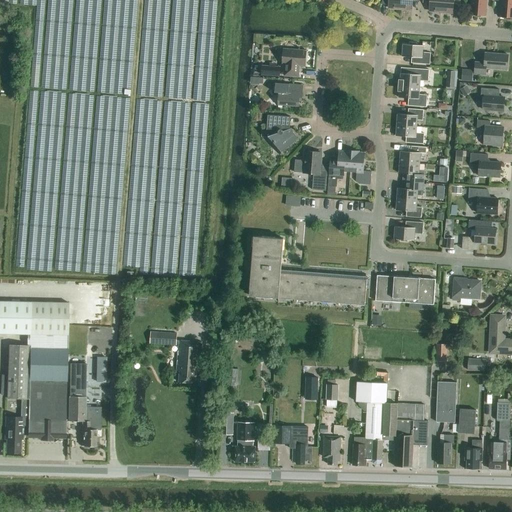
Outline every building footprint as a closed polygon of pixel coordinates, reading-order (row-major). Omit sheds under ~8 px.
[(388,0),(388,9),(400,10),(400,0),(388,0)] [(400,0),(400,10),(411,10),(412,1),(419,2),(418,0),(400,0)] [(440,13),(441,0),(422,0),(423,2),(430,3),(429,12),(440,13)] [(441,0),(440,13),(452,14),(453,4),(460,5),(460,0),(441,0)] [(471,0),(470,15),(485,16),(486,0),(494,1),(493,0),(471,0)] [(500,1),(499,17),(511,17),(511,0),(493,0),(494,1),(500,1)] [(402,45),(401,57),(411,58),(411,64),(429,65),(430,53),(422,53),(423,46),(416,46),(416,44),(409,43),(409,45),(402,45)] [(305,51),(283,50),(282,65),(285,65),(284,76),(298,77),(298,66),(304,66),(305,51)] [(506,70),(508,55),(485,53),(484,63),(475,63),(474,75),(485,76),(485,69),(506,70)] [(261,65),(261,75),(280,77),(281,67),(261,65)] [(399,86),(419,88),(420,81),(428,82),(429,70),(410,69),(410,75),(400,74),(399,86)] [(473,71),(463,71),(462,81),(472,82),(473,71)] [(446,88),(454,88),(455,72),(447,72),(446,88)] [(302,86),(275,84),(274,93),(279,93),(278,106),(298,107),(299,102),(301,102),(302,86)] [(419,88),(399,86),(398,98),(408,99),(407,106),(426,108),(427,96),(419,95),(419,88)] [(503,111),(504,98),(498,98),(499,90),(481,88),(480,97),(484,97),(482,110),(503,111)] [(397,114),(396,125),(416,127),(417,121),(422,121),(423,110),(408,109),(407,115),(397,114)] [(267,116),(265,138),(264,138),(264,139),(265,138),(280,155),(298,139),(290,130),(291,130),(290,129),(289,130),(290,117),(267,116)] [(502,147),(503,128),(489,127),(490,121),(477,120),(476,128),(484,129),(483,145),(492,145),(492,147),(502,147)] [(416,127),(396,125),(395,137),(406,137),(405,143),(423,145),(424,134),(416,133),(416,127)] [(399,163),(419,164),(420,154),(426,154),(426,148),(411,147),(410,153),(400,152),(399,163)] [(330,163),(328,179),(328,187),(337,188),(337,180),(343,180),(344,172),(350,173),(352,151),(344,151),(344,152),(338,152),(338,163),(330,163)] [(359,152),(352,151),(350,173),(357,173),(356,181),(359,184),(370,185),(371,172),(363,172),(364,154),(359,153),(359,152)] [(295,160),(294,173),(303,174),(314,175),(312,190),(326,192),(328,166),(320,165),(321,162),(319,162),(320,153),(306,152),(305,161),(304,161),(295,160)] [(499,178),(500,163),(487,162),(488,155),(470,154),(470,165),(479,166),(478,177),(499,178)] [(424,171),(419,171),(419,164),(399,163),(398,174),(403,174),(402,182),(423,183),(424,171)] [(423,196),(423,183),(402,182),(402,189),(397,189),(397,200),(417,201),(417,196),(423,196)] [(462,194),(462,187),(452,186),(451,194),(462,194)] [(477,204),(477,214),(497,215),(498,199),(484,198),(485,190),(469,189),(468,203),(477,204)] [(285,204),(299,205),(300,196),(285,194),(285,204)] [(417,201),(397,200),(396,211),(406,212),(406,218),(421,219),(422,208),(416,208),(417,201)] [(463,237),(462,250),(476,251),(477,243),(494,244),(496,230),(491,230),(491,221),(469,220),(468,229),(475,230),(475,238),(463,237)] [(405,228),(395,227),(394,240),(400,240),(400,242),(407,242),(407,241),(414,241),(414,234),(422,235),(423,223),(406,222),(405,228)] [(275,238),(262,237),(262,238),(254,237),(249,297),(286,299),(286,300),(288,301),(292,301),(292,300),(300,301),(307,302),(307,301),(315,302),(314,303),(321,303),(321,302),(329,303),(329,304),(335,304),(335,303),(343,304),(343,305),(349,305),(349,304),(358,305),(358,306),(364,307),(364,306),(365,306),(367,280),(280,274),(283,239),(275,239),(275,238)] [(435,280),(377,276),(375,302),(434,306),(435,280)] [(460,302),(460,298),(479,299),(480,282),(462,281),(462,279),(454,279),(453,301),(460,302)] [(68,303),(0,301),(0,334),(27,335),(27,345),(8,345),(7,399),(21,400),(20,417),(5,417),(4,440),(6,440),(5,455),(21,455),(21,441),(23,441),(23,426),(28,427),(27,438),(40,439),(40,441),(53,441),(53,439),(65,439),(68,303)] [(372,315),(371,325),(381,326),(382,316),(372,315)] [(490,315),(488,355),(511,355),(511,339),(505,339),(506,315),(490,315)] [(177,334),(157,332),(156,343),(178,345),(178,341),(176,340),(177,334)] [(196,373),(200,373),(202,342),(178,341),(178,345),(176,371),(179,372),(179,382),(195,384),(196,373)] [(96,358),(96,343),(80,342),(79,351),(87,351),(87,358),(96,358)] [(446,361),(446,343),(435,343),(434,360),(446,361)] [(365,357),(381,358),(382,348),(365,347),(365,357)] [(485,359),(468,359),(467,371),(485,371),(485,359)] [(68,397),(68,421),(82,422),(82,436),(83,436),(83,447),(96,447),(96,431),(100,431),(101,407),(85,407),(85,389),(86,364),(69,364),(69,388),(69,397),(68,397)] [(236,387),(237,369),(227,369),(226,387),(236,387)] [(366,420),(366,438),(354,437),(354,444),(353,444),(353,465),(366,466),(367,460),(372,460),(373,464),(377,466),(381,464),(382,460),(383,440),(383,435),(384,435),(386,404),(388,373),(377,372),(376,376),(384,377),(383,383),(357,382),(356,402),(359,402),(359,405),(364,412),(367,412),(367,420),(366,420)] [(306,389),(306,391),(318,391),(318,380),(306,380),(306,389)] [(436,422),(455,423),(457,383),(438,382),(436,422)] [(326,400),(338,401),(339,385),(326,385),(326,400)] [(490,453),(489,469),(491,469),(504,470),(506,470),(506,460),(510,460),(511,440),(509,440),(511,403),(498,403),(497,420),(500,420),(499,440),(499,443),(490,443),(490,453)] [(425,405),(386,404),(384,435),(396,436),(395,466),(412,467),(413,446),(427,447),(428,421),(424,421),(425,405)] [(458,433),(474,434),(476,410),(460,409),(458,433)] [(220,435),(233,435),(234,413),(221,413),(220,435)] [(238,441),(237,447),(235,446),(235,462),(255,462),(255,447),(253,447),(253,441),(254,441),(255,423),(238,423),(237,441),(238,441)] [(274,425),(274,444),(283,444),(290,444),(290,432),(290,427),(291,425),(274,425)] [(290,432),(290,444),(293,444),(293,461),(296,461),(296,464),(305,464),(305,461),(312,462),(312,447),(308,447),(308,432),(290,432)] [(444,443),(437,442),(437,464),(451,465),(452,444),(454,444),(454,436),(444,435),(444,443)] [(328,465),(337,465),(337,461),(340,462),(341,438),(324,437),(323,458),(328,458),(328,465)] [(472,448),(465,448),(465,460),(467,460),(467,468),(479,469),(479,458),(482,458),(482,449),(482,440),(473,440),(472,448)]
